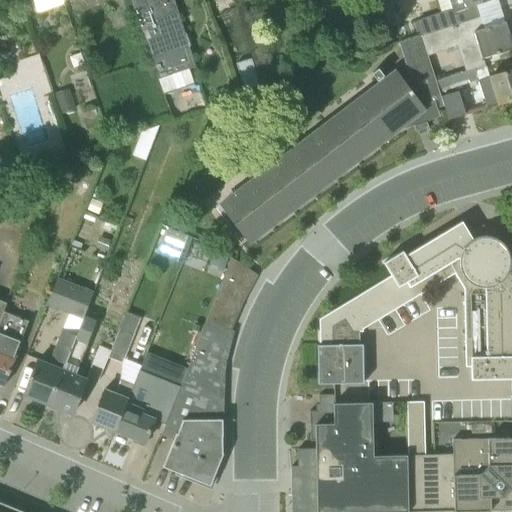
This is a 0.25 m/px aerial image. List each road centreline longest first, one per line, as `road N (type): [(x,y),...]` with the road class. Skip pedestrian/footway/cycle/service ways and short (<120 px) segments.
road 1 (residential): [(511,151),(430,172),(388,194),(293,272),(245,385),(244,511)]
road 2 (residential): [(152,511),(0,446)]
